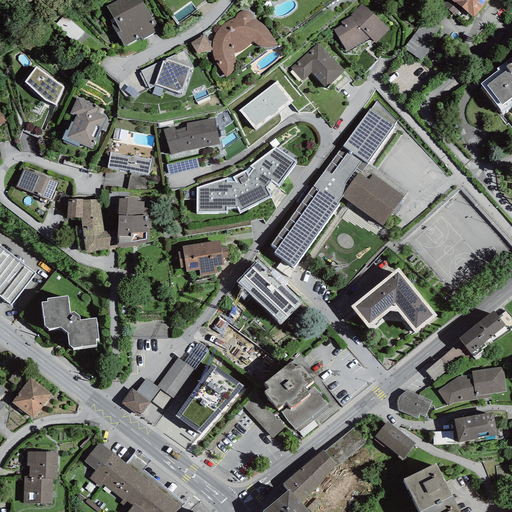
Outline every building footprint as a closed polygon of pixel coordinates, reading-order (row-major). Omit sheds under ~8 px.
[(124,46),(141,37),(142,40),(159,30),(142,0),(117,0),(107,6),(115,22),(111,24),(124,46)] [(451,0),(473,18),(488,0),(451,0)] [(342,25),(333,30),(347,52),(370,38),(375,43),(389,29),(361,4),(350,15),(351,16),(341,22),(342,25)] [(215,61),(226,77),(229,75),(232,73),(234,69),(235,64),(235,59),(234,54),(237,53),(241,51),(245,48),(248,46),(250,44),(251,43),(252,42),(253,42),(254,43),(258,46),(262,47),(268,47),(273,47),(278,45),(268,30),(264,25),(259,22),(254,19),(254,17),(251,14),(249,12),(244,11),(239,12),(236,15),(235,18),(232,20),(228,21),(224,23),(219,27),(216,34),(213,38),(212,45),(212,48),(212,50),(212,51),(213,57),(215,61)] [(426,16),(403,48),(421,60),(432,46),(428,43),(440,26),(426,16)] [(212,48),(204,34),(190,43),(197,54),(212,50),(212,48)] [(326,88),(344,71),(318,43),(290,69),(302,81),(311,73),(326,88)] [(184,51),(141,71),(149,88),(156,85),(180,94),(182,93),(190,70),(192,68),(184,51)] [(498,71),(480,84),(502,113),(511,105),(511,57),(497,69),(498,71)] [(55,105),(64,87),(36,66),(24,82),(44,100),(55,105)] [(293,101),(277,80),(238,110),(254,131),(293,101)] [(129,85),(124,90),(134,98),(138,93),(129,85)] [(99,107),(78,98),(70,114),(76,116),(73,122),(71,122),(67,131),(65,130),(61,139),(78,147),(80,144),(92,149),(101,129),(106,131),(109,123),(106,122),(107,120),(107,118),(106,116),(97,112),(99,107)] [(388,178),(368,163),(395,126),(394,125),(397,122),(377,101),(371,109),(370,109),(343,146),(270,245),(276,249),(274,253),(293,267),(340,203),(337,201),(341,196),(382,226),(399,203),(407,192),(388,178)] [(175,127),(163,130),(170,155),(183,151),(220,144),(214,118),(186,123),(186,127),(176,130),(175,127)] [(6,123),(0,126),(0,142),(10,140),(6,123)] [(279,186),(297,161),(276,146),(242,172),(238,174),(196,187),(196,213),(228,213),(228,208),(237,208),(239,213),(272,197),(267,188),(272,182),(279,186)] [(150,159),(110,152),(107,167),(148,174),(150,159)] [(197,158),(166,165),(169,175),(199,168),(197,158)] [(58,182),(24,168),(16,187),(50,201),(58,182)] [(148,179),(130,176),(127,190),(146,190),(148,179)] [(137,198),(118,199),(117,216),(118,216),(117,247),(149,243),(150,228),(148,228),(148,208),(144,208),(145,201),(137,201),(137,198)] [(83,199),(67,199),(66,218),(80,218),(82,218),(83,200),(83,199)] [(99,199),(83,200),(82,218),(80,218),(86,253),(108,249),(109,250),(115,249),(115,248),(116,248),(114,230),(104,231),(99,199)] [(390,240),(348,210),(305,269),(312,272),(312,274),(318,276),(317,279),(322,281),(322,284),(327,286),(326,289),(333,291),(329,302),(390,240)] [(220,240),(182,246),(183,251),(178,252),(180,268),(185,267),(186,271),(199,269),(200,276),(217,274),(216,267),(224,265),(223,258),(228,257),(227,247),(221,248),(220,240)] [(35,273),(0,245),(0,296),(10,305),(35,273)] [(258,259),(236,281),(239,284),(237,286),(241,290),(238,293),(243,299),(248,294),(281,325),(302,303),(258,259)] [(373,263),(363,274),(373,282),(382,271),(373,263)] [(399,268),(351,306),(368,328),(390,311),(397,312),(415,333),(437,315),(399,268)] [(68,296),(47,298),(47,302),(42,303),(45,326),(48,329),(61,327),(68,333),(69,345),(73,348),(96,345),(95,339),(98,338),(96,318),(80,320),(79,316),(73,312),(70,313),(68,296)] [(485,346),(483,343),(494,334),(496,337),(506,329),(504,326),(505,325),(493,311),(458,338),(474,358),(483,351),(481,349),(485,346)] [(198,342),(184,363),(194,369),(195,370),(209,350),(198,342)] [(426,367),(433,376),(459,358),(452,348),(426,367)] [(178,358),(157,386),(160,389),(172,398),(194,369),(184,363),(178,358)] [(294,359),(264,383),(268,388),(264,391),(278,409),(278,408),(296,430),(296,429),(299,432),(329,408),(326,405),(327,404),(314,387),(308,391),(305,387),(313,381),(299,363),(298,364),(294,359)] [(212,364),(175,416),(200,434),(244,386),(212,364)] [(472,375),(457,377),(437,391),(448,406),(452,403),(461,402),(490,398),(490,394),(506,391),(503,366),(471,371),(472,375)] [(30,378),(11,403),(33,419),(52,394),(30,378)] [(146,379),(136,392),(150,402),(160,389),(157,386),(146,379)] [(131,389),(121,403),(140,417),(150,402),(136,392),(131,389)] [(425,417),(432,401),(407,390),(400,395),(397,402),(397,410),(417,419),(419,415),(425,417)] [(241,404),(272,438),(284,427),(252,393),(241,404)] [(478,438),(488,436),(489,436),(497,435),(493,412),(454,419),(458,443),(478,439),(478,438)] [(386,445),(398,455),(397,457),(401,459),(402,460),(403,459),(415,444),(387,421),(375,437),(376,437),(374,440),(384,448),(386,445)] [(356,425),(324,451),(336,464),(337,467),(368,439),(356,425)] [(453,431),(433,432),(433,445),(453,444),(453,431)] [(127,511),(175,511),(185,503),(143,470),(151,460),(137,449),(125,464),(99,443),(84,461),(95,470),(89,478),(101,487),(103,484),(122,499),(120,503),(129,510),(127,511)] [(282,484),(288,490),(301,503),(319,485),(336,464),(324,451),(323,450),(282,484)] [(29,466),(29,477),(54,477),(57,477),(58,452),(27,451),(27,466),(29,466)] [(403,479),(419,511),(420,511),(452,496),(435,463),(403,479)] [(511,472),(511,465),(496,466),(497,479),(511,476),(511,472)] [(24,503),(53,504),(54,477),(29,477),(24,476),(24,503)] [(288,490),(262,511),(309,511),(301,503),(288,490)] [(459,511),(452,496),(420,511),(459,511)]
